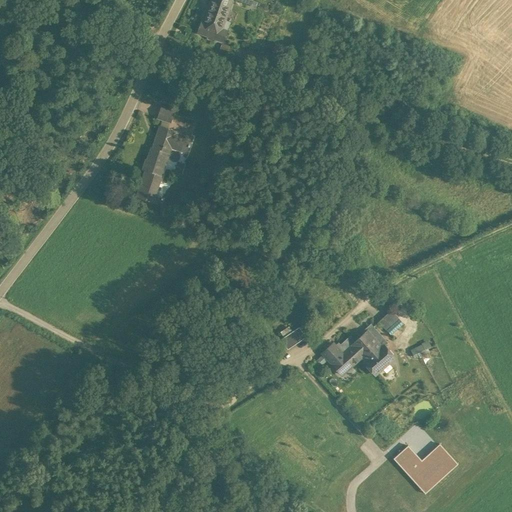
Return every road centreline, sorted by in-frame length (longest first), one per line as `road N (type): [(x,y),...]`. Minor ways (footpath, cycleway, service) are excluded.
road 1 (track): [(511,158),(14,0)]
road 2 (unclassified): [(184,0),(98,166),(0,296)]
